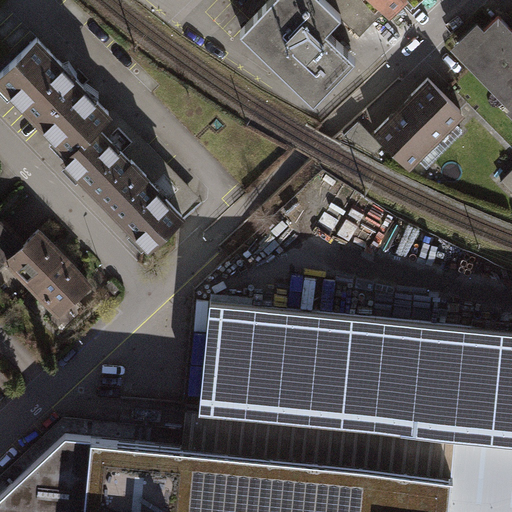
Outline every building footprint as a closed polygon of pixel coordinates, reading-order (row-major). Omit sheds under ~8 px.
[(342,14),(326,0),(268,0),(240,30),(314,100),(354,58),(326,31),(342,14)] [(384,0),(386,0),(395,9),(403,0),(368,0),(376,8),(384,0)] [(511,26),(499,13),(484,27),(477,20),(451,45),(510,106),(507,109),(511,114),(511,26)] [(0,73),(0,77),(76,156),(115,118),(37,38),(0,73)] [(465,116),(428,78),(373,131),(410,170),(465,116)] [(69,162),(150,246),(196,202),(115,118),(76,156),(69,162)] [(511,171),(501,182),(511,192),(511,171)] [(25,244),(2,220),(0,221),(0,267),(9,259),(25,244)] [(66,258),(39,230),(25,244),(9,259),(35,287),(66,258)] [(90,283),(66,258),(35,287),(59,311),(50,320),(63,334),(88,310),(75,297),(90,283)] [(511,328),(210,299),(200,406),(186,404),(182,445),(319,458),(452,470),(449,507),(493,511),(511,506),(511,328)] [(313,511),(319,458),(182,445),(66,433),(0,494),(0,511),(313,511)] [(319,458),(313,511),(448,511),(449,507),(452,470),(319,458)]
